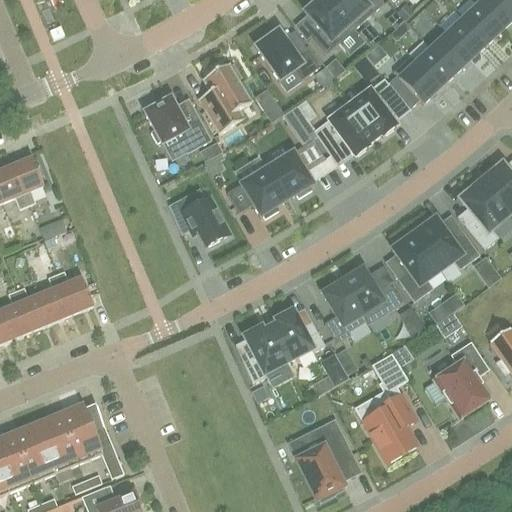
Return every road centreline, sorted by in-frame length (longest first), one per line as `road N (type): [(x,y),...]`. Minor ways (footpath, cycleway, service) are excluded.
road 1 (residential): [(114,355),(342,240),(508,112)]
road 2 (residential): [(177,511),(114,355)]
road 3 (residential): [(511,436),(388,511)]
road 4 (residential): [(111,61),(225,0)]
road 5 (residential): [(114,355),(0,402)]
